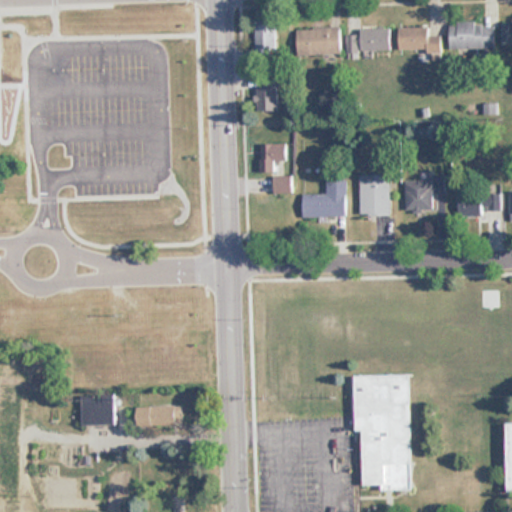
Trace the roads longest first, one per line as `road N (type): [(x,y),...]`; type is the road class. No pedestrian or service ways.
road 1 (residential): [(239,511),(225,0)]
road 2 (residential): [(511,261),(230,269)]
